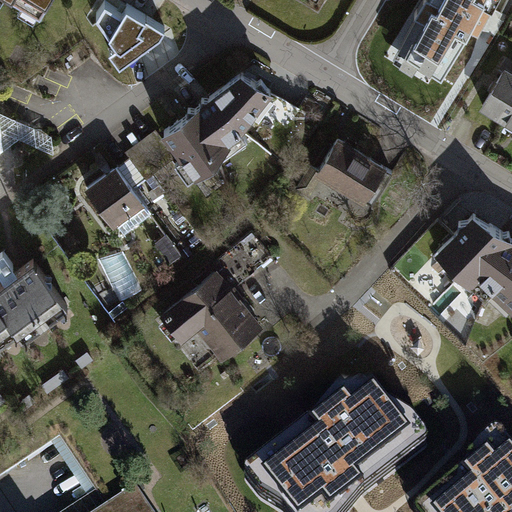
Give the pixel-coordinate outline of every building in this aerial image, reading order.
[(48,0),(13,0),(39,16),(48,0)] [(425,0),(417,14),(399,48),(440,76),(466,39),(486,0),(425,0)] [(129,16),(110,6),(103,19),(123,48),(114,54),(125,69),(165,38),(170,29),(133,9),(129,16)] [(237,69),(211,88),(240,128),(270,88),(237,69)] [(511,74),(504,69),(486,99),(483,104),(511,120),(511,74)] [(211,88),(181,110),(215,156),(218,151),(220,154),(245,136),(240,128),(211,88)] [(178,155),(170,160),(183,178),(215,156),(181,110),(158,127),(178,155)] [(0,153),(2,153),(18,139),(53,151),(52,133),(0,111),(0,153)] [(154,129),(139,140),(157,165),(172,154),(154,129)] [(387,163),(339,135),(318,171),(366,199),(387,163)] [(139,140),(122,153),(139,177),(157,165),(139,140)] [(111,167),(81,188),(112,233),(143,211),(111,167)] [(450,264),(459,273),(502,228),(470,211),(427,254),(444,270),(450,264)] [(511,233),(502,228),(459,273),(483,295),(491,289),(511,265),(511,233)] [(119,300),(143,292),(129,248),(105,255),(119,300)] [(0,271),(5,278),(0,281),(0,309),(14,329),(20,337),(67,303),(34,258),(18,270),(4,251),(0,253),(0,271)] [(511,265),(491,289),(510,308),(511,306),(511,265)] [(217,267),(158,311),(181,340),(196,329),(215,353),(258,321),(217,267)] [(425,308),(416,314),(429,333),(438,327),(425,308)] [(0,309),(0,338),(14,329),(0,309)] [(389,348),(406,334),(388,310),(370,324),(389,348)] [(337,324),(324,333),(319,337),(330,352),(348,339),(337,324)] [(140,382),(59,435),(108,508),(136,490),(150,511),(234,511),(185,436),(140,382)] [(256,475),(284,511),(342,511),(418,455),(368,390),(256,475)] [(511,511),(511,460),(501,449),(431,511),(511,511)] [(108,508),(102,511),(150,511),(136,490),(108,508)]
